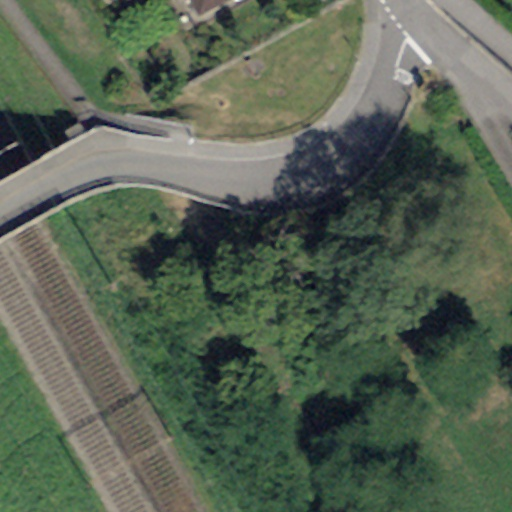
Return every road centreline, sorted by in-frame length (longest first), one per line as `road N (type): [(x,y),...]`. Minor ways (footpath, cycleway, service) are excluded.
road 1 (residential): [(407,10),(366,137),(324,175),(246,190),(95,162),(0,210)]
road 2 (residential): [(407,10),(511,100)]
